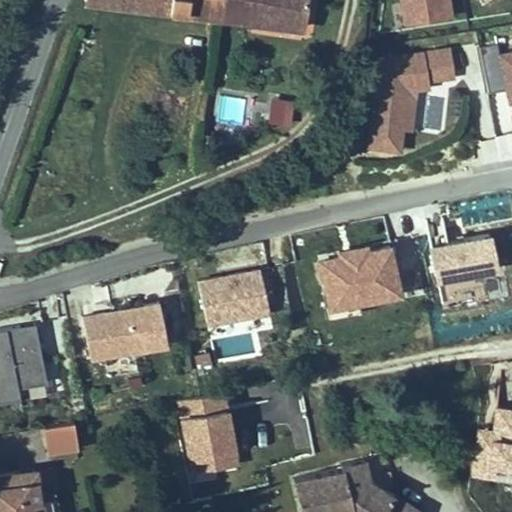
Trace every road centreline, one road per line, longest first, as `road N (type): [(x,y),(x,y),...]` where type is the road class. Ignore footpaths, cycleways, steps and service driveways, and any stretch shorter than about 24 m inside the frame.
road 1 (residential): [(0,294),(164,251),(511,181)]
road 2 (tertiary): [(54,0),(0,147)]
